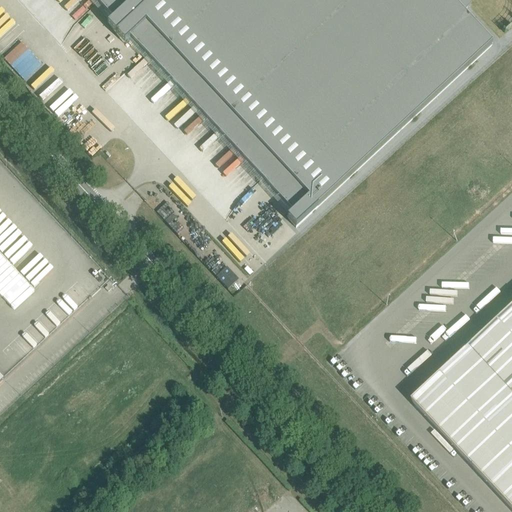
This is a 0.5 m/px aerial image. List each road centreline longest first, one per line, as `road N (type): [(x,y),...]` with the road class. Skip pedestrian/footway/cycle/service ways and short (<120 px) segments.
road 1 (tertiary): [(382,511),(0,94)]
road 2 (unknown): [(380,381),(370,353),(381,318),(511,198)]
road 3 (unknown): [(107,211),(254,72)]
road 4 (unknown): [(511,266),(380,381)]
road 5 (unknown): [(495,511),(380,381)]
